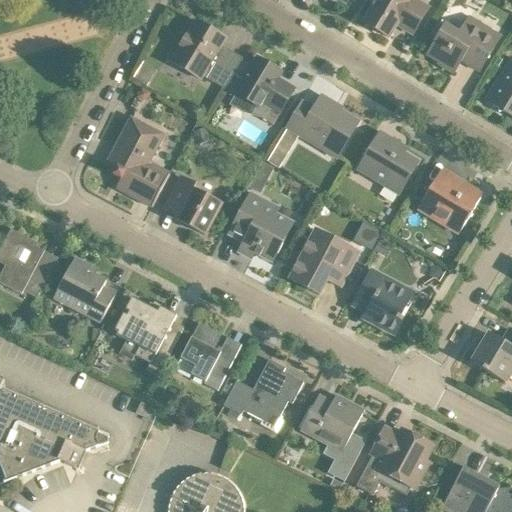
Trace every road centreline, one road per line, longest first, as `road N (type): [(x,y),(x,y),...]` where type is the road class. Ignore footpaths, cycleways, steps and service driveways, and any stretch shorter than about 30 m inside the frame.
road 1 (residential): [(417,390),(51,194)]
road 2 (residential): [(511,156),(252,0)]
road 3 (unknown): [(96,511),(128,442),(129,421),(0,353)]
road 4 (residential): [(51,194),(150,0)]
road 5 (residential): [(417,390),(511,231)]
